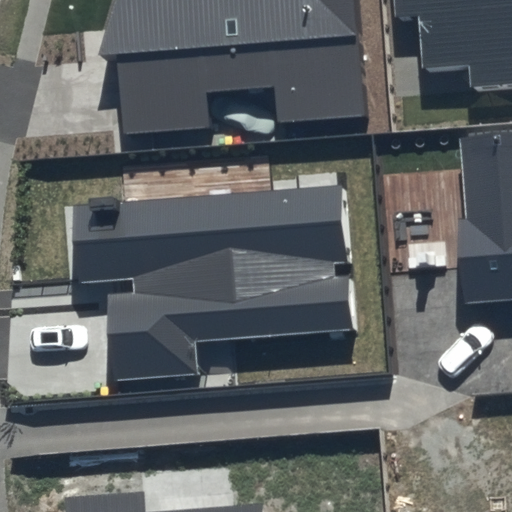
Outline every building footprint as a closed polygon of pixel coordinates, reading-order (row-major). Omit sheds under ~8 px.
[(368,114),(359,0),(114,0),(96,58),(118,56),(125,129),(204,121),(200,88),(279,80),(283,119),(368,114)] [(511,0),(393,0),(394,14),(418,13),(422,68),(467,65),(469,90),(511,86),(511,0)] [(511,131),(458,135),(465,219),(457,220),(464,305),(511,301),(511,131)] [(344,186),(74,205),(79,280),(135,276),(137,297),(108,299),(114,380),(199,374),(197,345),(362,333),(358,273),(334,274),(333,264),(350,263),(344,186)] [(145,486),(60,492),(61,511),(261,511),(261,503),(146,511),(145,486)]
